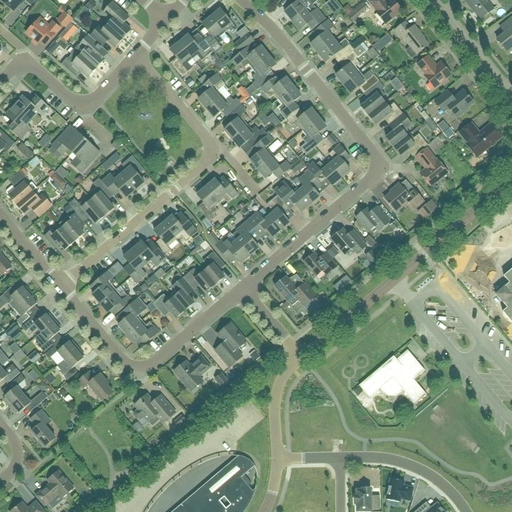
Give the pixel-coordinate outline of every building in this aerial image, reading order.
[(0,0),(1,0),(13,12),(23,0),(24,0),(31,6),(35,0),(0,0)] [(92,0),(87,6),(93,11),(101,2),(99,0),(92,0)] [(284,12),(292,22),(312,5),(318,0),(287,0),(292,6),(284,12)] [(341,10),(333,0),(331,0),(326,5),(334,15),(341,10)] [(390,0),(386,4),(384,1),(384,0),(370,0),(368,2),(376,11),(375,12),(385,25),(402,11),(392,0),(390,0)] [(493,10),(485,0),(467,0),(466,2),(472,10),(473,9),(481,19),(493,10)] [(129,18),(112,3),(103,14),(106,16),(111,21),(107,25),(123,39),(131,30),(123,24),(129,18)] [(364,3),(348,16),(353,23),(369,9),(364,3)] [(312,5),(292,22),(299,31),(307,25),(312,31),(325,20),(317,9),(316,10),(312,5)] [(56,20),(65,28),(66,29),(71,24),(74,20),(60,8),(58,10),(62,14),(56,20)] [(211,17),(224,34),(229,30),(232,34),(237,30),(221,10),(211,17)] [(220,38),(224,34),(211,17),(202,25),(208,32),(202,37),(213,51),(215,54),(222,49),(218,45),(223,41),(220,38)] [(49,25),(40,18),(26,34),(38,44),(40,41),(45,45),(60,29),(53,22),(52,22),(49,25)] [(508,54),(511,50),(511,18),(500,28),(505,34),(497,40),(508,54)] [(318,54),(334,41),(331,36),(336,32),(327,21),(313,32),(318,38),(310,45),(318,54)] [(410,30),(405,23),(394,31),(400,39),(402,37),(411,48),(407,51),(407,53),(411,58),(413,58),(428,45),(420,35),(421,35),(414,26),(410,30)] [(75,28),(71,24),(66,29),(65,28),(59,36),(64,40),(75,28)] [(89,35),(88,36),(102,48),(107,42),(115,48),(123,39),(107,25),(103,30),(99,26),(90,36),(89,35)] [(202,25),(196,30),(202,37),(207,32),(202,25)] [(195,42),(201,37),(196,30),(189,35),(195,42)] [(240,52),(254,41),(248,34),(234,45),(240,52)] [(102,48),(88,36),(80,46),(77,46),(74,49),(96,69),(97,69),(104,60),(101,57),(106,51),(102,48)] [(213,51),(202,37),(195,43),(188,36),(179,43),(192,59),(197,56),(202,61),(212,52),(213,51)] [(338,63),(354,51),(345,40),(338,45),(334,41),(318,54),(325,63),(333,57),(338,63)] [(378,53),(385,47),(380,40),(373,47),(378,53)] [(188,63),(192,59),(179,43),(170,51),(178,60),(172,65),(170,63),(181,77),(192,68),(188,63)] [(343,85),(360,72),(356,67),(360,64),(356,59),(358,58),(366,52),(361,46),(354,51),(338,63),(343,70),(336,76),(343,85)] [(248,47),(231,61),(236,68),(241,64),(244,68),(248,65),(252,69),(268,56),(261,47),(253,53),(248,47)] [(96,70),(96,69),(74,49),(70,54),(71,55),(67,59),(67,58),(61,65),(77,79),(77,78),(74,76),(79,70),(88,78),(96,70)] [(260,88),(273,78),(268,72),(276,65),(268,56),(252,69),(256,74),(252,77),(255,82),(252,84),(257,91),(260,88)] [(436,67),(428,57),(417,65),(425,75),(424,76),(434,89),(451,75),(441,63),(436,67)] [(363,94),(379,82),(374,75),(372,77),(369,72),(363,76),(360,72),(343,85),(351,94),(358,88),(363,94)] [(206,109),(222,95),(218,91),(225,85),(216,74),(200,88),(201,88),(203,86),(207,92),(198,100),(206,109)] [(273,78),(260,88),(269,99),(273,96),(277,101),(293,87),(286,78),(281,82),(276,75),(273,78)] [(241,84),(249,80),(247,76),(239,79),(241,84)] [(368,116),(385,103),(381,98),(385,95),(381,91),(384,88),(379,82),(363,94),(368,101),(361,107),(368,116)] [(286,119),(299,109),(293,103),(301,97),(293,87),(277,101),(281,105),(277,108),(286,119)] [(474,103),(463,91),(453,99),(447,92),(434,102),(443,113),(448,109),(457,119),(468,110),(467,108),(474,103)] [(222,95),(206,109),(214,118),(223,110),(228,116),(242,105),(237,98),(233,101),(230,96),(226,100),(222,95)] [(22,96),(14,106),(38,127),(42,122),(41,120),(37,115),(39,112),(42,116),(49,108),(35,96),(31,100),(33,102),(31,104),(22,96)] [(389,125),(403,114),(394,103),(388,107),(385,103),(368,116),(376,125),(383,119),(389,125)] [(232,139),(248,126),(244,121),(248,118),(244,113),(247,110),(242,105),(228,116),(233,122),(224,130),(232,139)] [(31,121),(14,106),(6,115),(13,121),(7,127),(21,140),(31,129),(27,126),(31,121)] [(302,132),(319,118),(311,109),(304,115),(299,109),(286,119),(294,130),(298,127),(302,132)] [(403,114),(389,125),(394,132),(386,138),(393,147),(410,134),(406,129),(411,125),(403,114)] [(66,123),(61,118),(55,124),(61,129),(66,123)] [(319,118),(302,132),(306,136),(302,139),(305,143),(300,147),(306,155),(311,151),(324,141),(318,134),(326,128),(319,118)] [(424,122),(428,127),(433,123),(429,118),(425,121),(424,122)] [(479,134),(471,124),(459,133),(467,143),(466,145),(477,158),(491,147),(492,148),(496,144),(495,143),(502,138),(491,124),(479,134)] [(65,153),(69,157),(73,154),(86,139),(84,138),(84,139),(70,126),(52,147),(62,156),(65,153)] [(249,141),(254,147),(268,135),(262,129),(259,131),(255,127),(251,130),(248,126),(232,139),(239,148),(249,141)] [(0,152),(3,150),(6,153),(15,144),(3,133),(4,135),(0,139),(0,152)] [(410,134),(393,147),(401,157),(408,151),(412,158),(428,145),(419,134),(414,139),(410,134)] [(254,147),(259,153),(250,161),(258,170),(273,157),(265,148),(273,141),(268,135),(254,147)] [(333,146),(337,143),(333,138),(330,135),(326,138),(333,146)] [(86,139),(73,154),(77,158),(71,164),(82,173),(100,153),(86,141),(87,140),(86,139)] [(111,146),(112,146),(117,151),(120,147),(115,142),(111,146)] [(26,146),(18,153),(22,158),(30,152),(26,146)] [(275,157),(279,162),(284,158),(285,160),(293,154),(288,146),(275,157)] [(350,158),(339,146),(329,154),(332,158),(327,162),(341,178),(350,171),(344,163),(350,158)] [(437,161),(427,149),(416,157),(424,168),(425,167),(427,169),(420,174),(430,187),(447,173),(437,161)] [(137,174),(143,168),(132,156),(122,165),(126,171),(121,175),(135,191),(144,183),(137,174)] [(278,174),(280,177),(291,168),(285,162),(280,166),(273,157),(258,170),(266,179),(275,171),(279,176),(278,174)] [(26,165),(28,170),(36,167),(34,162),(26,165)] [(309,171),(319,183),(325,178),(332,186),(341,178),(327,162),(323,166),(320,162),(315,166),(313,163),(310,166),(308,164),(305,167),(309,171)] [(16,206),(33,192),(32,192),(37,188),(32,183),(28,186),(22,180),(26,177),(21,171),(9,181),(9,182),(11,180),(18,188),(8,196),(16,206)] [(313,188),(319,183),(309,171),(294,184),(297,188),(311,204),(320,197),(313,188)] [(50,179),(62,189),(66,184),(55,174),(50,179)] [(112,194),(113,194),(118,189),(126,198),(135,191),(121,175),(117,178),(114,175),(112,176),(110,175),(102,182),(112,194)] [(238,194),(223,177),(217,182),(215,180),(206,188),(220,204),(224,200),(227,204),(238,194)] [(106,200),(112,194),(102,182),(99,179),(93,184),(97,189),(93,192),(96,196),(91,200),(105,217),(114,209),(106,200)] [(288,208),(294,203),(302,212),(311,204),(297,188),(293,192),(284,182),(274,191),(277,196),(288,208)] [(407,194),(399,184),(393,189),(394,190),(384,199),(396,213),(408,203),(414,210),(424,202),(413,189),(407,194)] [(205,205),(199,210),(210,223),(216,217),(214,215),(219,211),(215,207),(220,204),(206,188),(197,195),(205,205)] [(38,198),(33,192),(16,206),(25,215),(32,209),(39,217),(52,206),(42,195),(38,198)] [(281,213),(288,208),(277,196),(266,205),(271,210),(266,214),(280,230),(289,223),(281,213)] [(82,220),(88,215),(96,224),(105,217),(91,200),(86,205),(83,201),(79,204),(75,199),(69,204),(70,206),(74,210),(82,220)] [(428,203),(422,208),(429,216),(435,211),(438,209),(431,200),(428,203)] [(390,222),(377,207),(370,213),(367,209),(356,218),(358,221),(355,224),(355,226),(359,230),(361,230),(364,228),(368,233),(375,227),(379,231),(390,222)] [(253,217),(247,222),(255,232),(260,238),(267,233),(271,238),(280,230),(266,214),(263,209),(258,213),(253,217)] [(172,216),(163,224),(177,240),(182,236),(186,242),(197,232),(180,213),(174,218),(172,216)] [(78,228),(83,223),(76,214),(70,218),(69,217),(59,225),(74,243),(84,234),(78,228)] [(210,223),(206,218),(201,222),(204,226),(205,227),(208,230),(212,226),(210,223)] [(254,243),(260,238),(247,222),(237,231),(241,237),(237,241),(250,256),(259,248),(254,243)] [(162,241),(156,246),(165,257),(171,251),(168,248),(177,240),(163,224),(154,231),(162,241)] [(74,243),(59,225),(45,237),(55,249),(60,245),(65,251),(74,243)] [(366,246),(353,231),(348,235),(343,229),(331,239),(345,255),(352,249),(357,254),(366,246)] [(226,238),(216,246),(230,264),(236,259),(240,264),(250,256),(237,241),(232,245),(226,238)] [(142,242),(133,250),(146,265),(151,260),(156,266),(166,258),(151,240),(144,245),(142,242)] [(195,261),(210,252),(206,244),(191,252),(195,261)] [(146,265),(133,250),(124,257),(129,264),(123,269),(136,284),(146,275),(141,269),(146,265)] [(368,261),(371,264),(378,259),(371,251),(364,256),(368,261)] [(0,272),(2,275),(12,267),(0,253),(0,272)] [(218,269),(223,265),(214,253),(203,262),(208,269),(204,272),(215,285),(225,278),(218,269)] [(314,253),(304,262),(316,277),(323,271),(327,276),(337,267),(326,254),(319,259),(314,253)] [(114,277),(122,271),(117,264),(109,271),(114,277)] [(511,269),(504,277),(509,283),(495,295),(507,308),(502,312),(511,323),(511,269)] [(192,289),(198,284),(206,293),(215,285),(204,272),(199,276),(194,270),(183,278),(192,289)] [(100,304),(116,290),(112,286),(116,283),(107,272),(90,287),(95,293),(92,295),(100,304)] [(295,288),(286,277),(275,287),(292,307),(299,301),(304,307),(315,297),(304,284),(298,289),(297,287),(295,288)] [(176,291),(171,295),(185,311),(194,304),(188,296),(194,291),(192,289),(183,278),(173,287),(176,291)] [(139,288),(143,293),(148,289),(144,284),(139,288)] [(18,306),(32,294),(26,287),(24,288),(23,287),(11,297),(8,299),(4,295),(0,298),(0,309),(7,304),(9,304),(13,310),(14,309),(18,306)] [(116,290),(100,304),(108,313),(110,311),(114,316),(132,301),(124,292),(120,287),(116,290)] [(18,306),(14,309),(21,318),(17,321),(21,326),(30,318),(26,313),(37,304),(36,303),(38,301),(32,294),(18,306)] [(163,316),(169,311),(176,319),(185,311),(171,295),(167,299),(164,295),(153,304),(163,316)] [(123,311),(128,317),(118,325),(126,335),(142,321),(138,316),(147,309),(138,299),(123,311)] [(41,333),(55,321),(49,314),(47,316),(46,314),(35,323),(31,319),(22,327),(26,332),(29,329),(33,334),(38,329),(41,333)] [(61,329),(55,321),(41,333),(35,338),(39,343),(37,345),(44,353),(54,345),(50,340),(60,331),(59,330),(61,329)] [(142,321),(126,335),(134,344),(137,341),(142,347),(159,333),(150,322),(146,325),(142,321)] [(19,328),(15,324),(6,332),(9,336),(19,328)] [(229,368),(242,357),(237,350),(246,342),(231,324),(217,335),(224,343),(215,351),(229,368)] [(64,360),(78,349),(72,341),(70,343),(69,342),(59,351),(55,346),(45,354),(49,359),(57,352),(64,360)] [(85,356),(78,349),(57,367),(61,371),(60,372),(67,381),(77,372),(73,368),(84,359),(83,358),(85,356)] [(0,368),(1,368),(9,361),(0,350),(0,368)] [(394,357),(359,386),(369,398),(381,389),(383,392),(386,394),(388,395),(391,396),(394,395),(397,395),(399,393),(403,390),(415,405),(426,395),(414,380),(425,371),(407,351),(397,360),(394,357)] [(210,367),(201,357),(190,366),(186,362),(174,372),(188,388),(191,392),(204,382),(200,376),(210,367)] [(16,358),(11,362),(18,370),(23,367),(16,358)] [(1,368),(0,368),(0,382),(6,377),(10,382),(20,374),(16,369),(12,365),(4,372),(1,368)] [(50,372),(52,377),(59,374),(57,369),(50,372)] [(95,379),(89,372),(78,382),(83,389),(88,385),(102,402),(113,393),(107,386),(109,384),(100,374),(95,379)] [(223,388),(229,383),(221,374),(215,379),(223,388)] [(10,407),(24,395),(17,387),(25,380),(21,375),(12,383),(15,388),(5,397),(6,398),(4,400),(10,407)] [(42,392),(30,403),(31,404),(35,408),(47,398),(42,392)] [(24,395),(10,407),(16,414),(18,412),(19,414),(26,408),(31,404),(30,403),(24,395)] [(176,413),(161,396),(153,402),(147,395),(134,406),(138,410),(134,413),(134,416),(137,420),(140,420),(143,417),(151,426),(161,419),(164,423),(176,413)] [(65,414),(70,420),(75,416),(70,410),(65,414)] [(45,448),(55,439),(45,426),(50,422),(41,411),(31,420),(37,427),(32,432),(45,448)] [(178,428),(185,421),(182,416),(174,423),(178,428)] [(244,511),(247,508),(253,498),(256,488),(256,486),(257,479),(256,471),(256,470),(256,469),(254,466),(252,463),(250,461),(247,459),(244,457),(240,456),(238,456),(171,511),(244,511)] [(49,484),(36,496),(44,506),(59,494),(62,498),(74,489),(59,471),(47,481),(49,484)] [(390,479),(386,500),(400,503),(400,499),(410,501),(413,488),(406,487),(406,488),(403,487),(404,482),(390,479)] [(357,504),(357,511),(371,511),(371,510),(380,510),(380,496),(371,496),(371,489),(362,489),(362,491),(357,491),(357,496),(355,496),(355,504),(357,504)] [(44,511),(36,503),(28,509),(22,503),(10,511),(44,511)]
